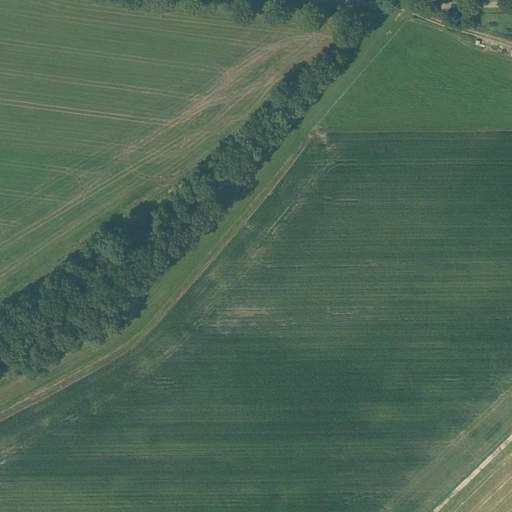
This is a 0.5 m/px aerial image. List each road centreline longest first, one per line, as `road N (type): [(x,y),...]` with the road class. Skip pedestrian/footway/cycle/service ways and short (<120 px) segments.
road 1 (track): [(369,4),(231,136),(0,305)]
road 2 (unclassified): [(330,0),(511,2)]
